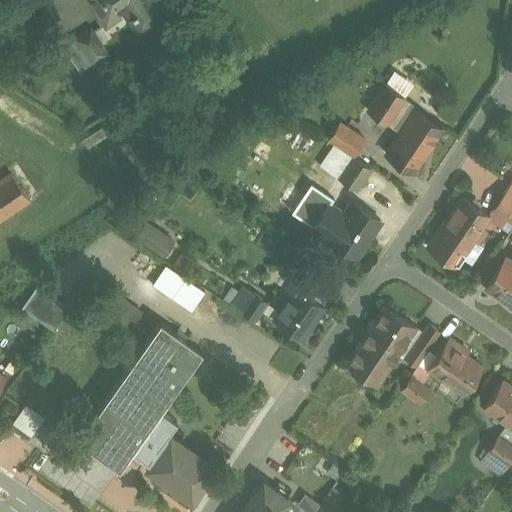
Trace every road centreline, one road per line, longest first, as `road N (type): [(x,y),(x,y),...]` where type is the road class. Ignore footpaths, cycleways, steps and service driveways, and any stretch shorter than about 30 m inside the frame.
road 1 (residential): [(212,511),(390,250)]
road 2 (residential): [(390,250),(502,98),(511,105)]
road 3 (residential): [(390,250),(511,337)]
